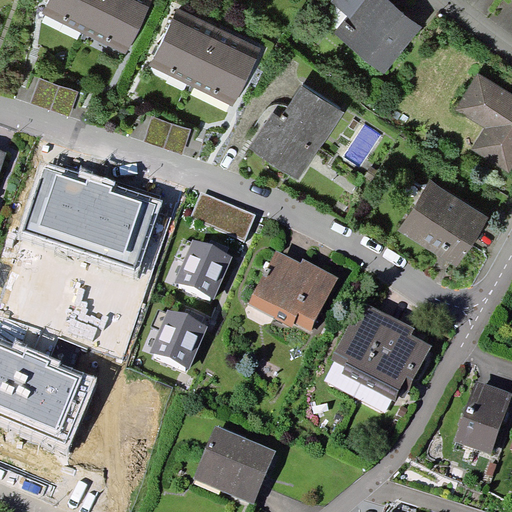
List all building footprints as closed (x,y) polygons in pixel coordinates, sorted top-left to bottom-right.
[(149,0),(45,0),(40,11),(123,52),(149,0)] [(416,24),(382,0),(331,0),(325,10),(343,23),(332,38),(380,73),(416,24)] [(256,47),(173,7),(145,62),(229,102),(256,47)] [(511,154),(511,97),(471,71),(449,106),(478,125),(469,140),(506,164),(511,154)] [(81,91),(41,77),(32,103),(71,117),(81,91)] [(292,78),(249,147),(295,176),(338,107),(292,78)] [(187,131),(148,118),(140,143),(179,155),(187,131)] [(0,207),(16,160),(0,154),(0,207)] [(161,201),(43,163),(20,233),(138,271),(161,201)] [(482,211),(422,179),(394,230),(455,262),(482,211)] [(253,216),(202,194),(192,216),(244,238),(253,216)] [(230,257),(193,241),(176,281),(213,297),(230,257)] [(330,283),(268,253),(245,300),(308,330),(330,283)] [(428,347),(358,309),(327,365),(397,403),(428,347)] [(205,327),(169,311),(152,351),(188,366),(205,327)] [(96,379),(0,338),(0,418),(67,447),(96,379)] [(507,402),(471,387),(448,443),(484,457),(507,402)] [(270,454),(212,431),(192,481),(251,504),(270,454)]
